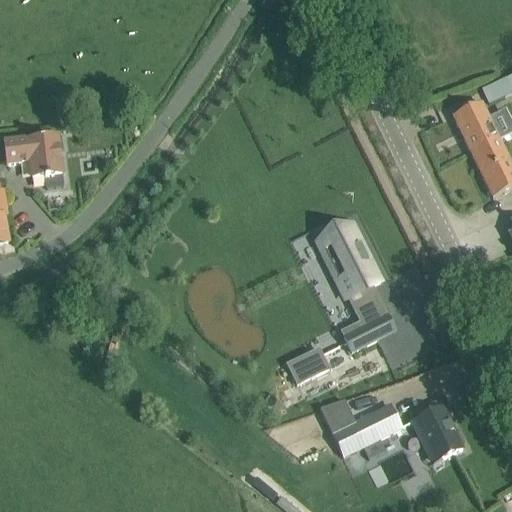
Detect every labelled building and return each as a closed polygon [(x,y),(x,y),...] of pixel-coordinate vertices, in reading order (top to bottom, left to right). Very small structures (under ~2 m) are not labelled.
[(498,144),(480,107),(452,120),(470,157),(498,144)] [(13,145),(4,147),(5,156),(7,167),(30,164),(32,181),(45,180),(46,192),(63,189),(57,140),(44,142),(43,140),(40,140),(40,142),(22,144),(13,145)] [(511,173),(498,144),(470,157),(492,201),(511,191),(511,173)] [(352,228),(327,240),(348,280),(337,285),(345,302),(348,301),(363,330),(343,340),(351,356),(377,343),(370,327),(383,321),(368,291),(380,285),(352,228)] [(276,354),(301,344),(269,267),(244,277),(276,354)] [(318,352),(287,368),(297,388),(329,372),(318,352)] [(401,432),(390,408),(332,437),(343,460),(401,432)] [(441,411),(411,425),(424,451),(427,450),(435,466),(462,452),(461,449),(463,448),(463,446),(459,437),(457,436),(455,437),(441,411)]
